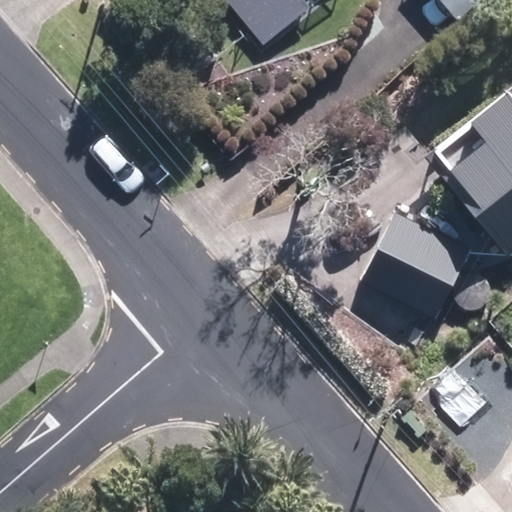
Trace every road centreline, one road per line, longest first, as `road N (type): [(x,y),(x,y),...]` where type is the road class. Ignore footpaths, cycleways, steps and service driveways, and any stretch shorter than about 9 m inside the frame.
road 1 (residential): [(207,313),(0,80)]
road 2 (residential): [(0,492),(207,313)]
road 3 (residential): [(381,511),(207,313)]
